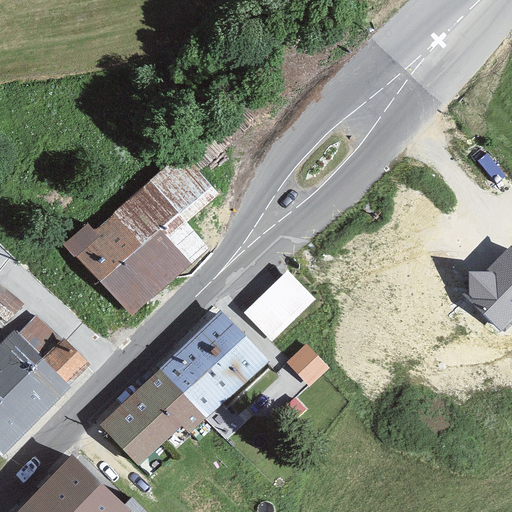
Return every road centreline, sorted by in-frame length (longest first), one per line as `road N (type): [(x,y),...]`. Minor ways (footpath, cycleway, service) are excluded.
road 1 (secondary): [(209,283),(348,187),(500,0)]
road 2 (secondary): [(452,0),(323,103),(275,164),(209,283)]
road 3 (secondary): [(0,499),(209,283)]
